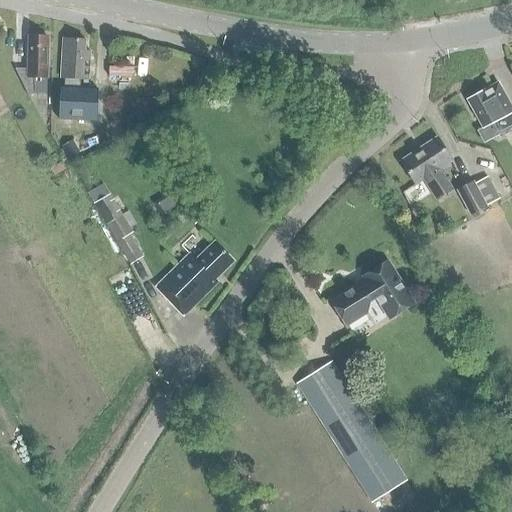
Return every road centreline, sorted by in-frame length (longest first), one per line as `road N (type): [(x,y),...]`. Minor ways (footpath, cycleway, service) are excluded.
road 1 (unclassified): [(100,511),(174,383),(290,222),(398,107),(404,43)]
road 2 (tertiary): [(404,43),(261,36),(82,0)]
